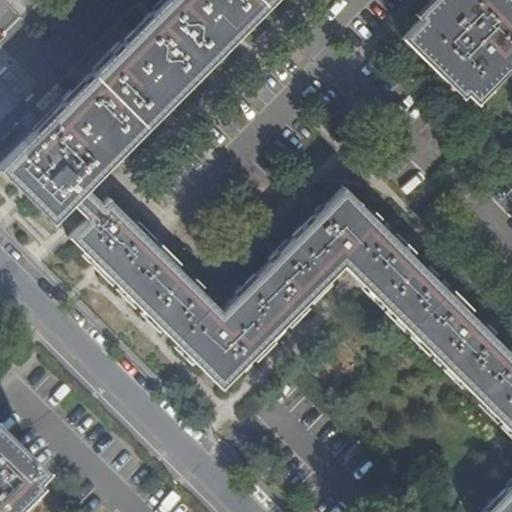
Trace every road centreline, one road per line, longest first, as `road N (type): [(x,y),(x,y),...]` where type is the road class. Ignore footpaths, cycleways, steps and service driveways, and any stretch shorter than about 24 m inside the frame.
road 1 (residential): [(0,268),(248,511)]
road 2 (residential): [(0,101),(100,0)]
